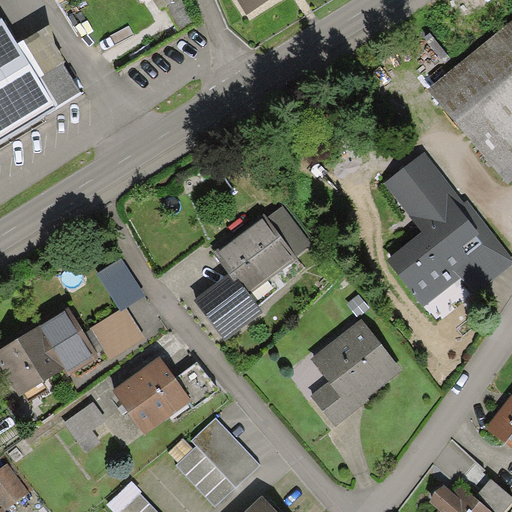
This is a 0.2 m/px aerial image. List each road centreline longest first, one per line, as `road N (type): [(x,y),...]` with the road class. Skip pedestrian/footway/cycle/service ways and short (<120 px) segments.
road 1 (residential): [(83,181),(135,272),(345,511)]
road 2 (secondary): [(374,0),(83,181)]
road 3 (residential): [(511,309),(369,511)]
